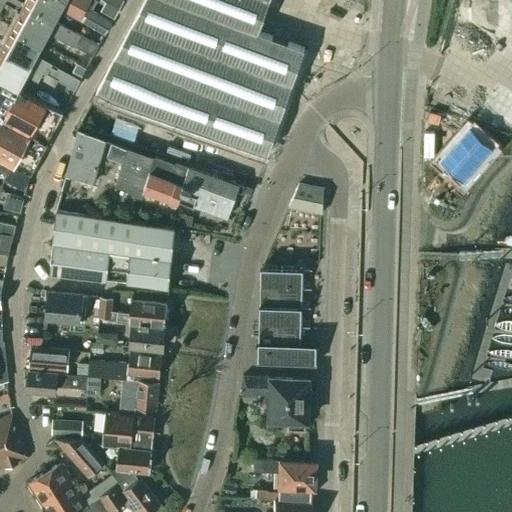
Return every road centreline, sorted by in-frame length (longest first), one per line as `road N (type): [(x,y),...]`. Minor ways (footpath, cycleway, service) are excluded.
road 1 (residential): [(0,509),(38,449),(18,402),(14,364),(28,219),(41,176),(137,0)]
road 2 (tertiary): [(375,511),(389,93)]
road 3 (residential): [(294,148),(327,160),(340,186),(328,511)]
road 4 (residential): [(294,148),(250,263),(197,511)]
road 5 (residential): [(389,93),(333,99),(294,148)]
